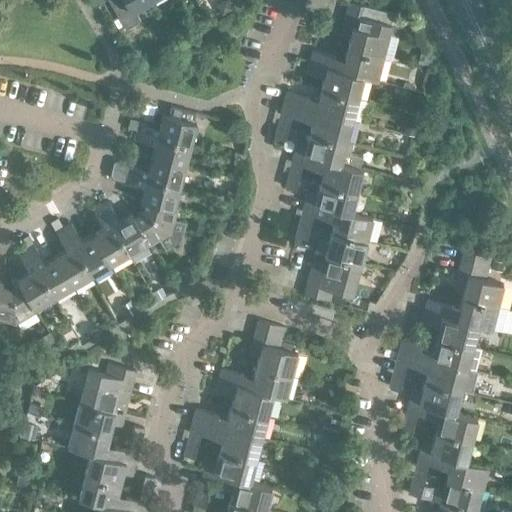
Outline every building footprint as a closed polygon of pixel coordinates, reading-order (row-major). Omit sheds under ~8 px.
[(133,10),(149,0),(108,0),(125,28),(139,19),(133,10)] [(375,7),(348,0),(345,11),(372,18),(375,7)] [(345,11),(343,21),(340,33),(349,35),(346,48),(382,57),(394,12),(375,7),(372,18),(345,11)] [(312,49),(309,60),(318,63),(317,64),(362,75),(376,79),(382,57),(346,48),(343,58),(334,56),(335,55),(312,49)] [(320,88),(356,97),(362,75),(317,64),(318,63),(309,60),(306,72),(315,75),(315,74),(323,76),(320,88)] [(287,89),(283,101),(350,119),(356,97),(320,88),(317,98),(309,96),(309,95),(287,89)] [(313,119),(309,131),(345,140),(350,119),(283,101),(281,111),(304,118),(304,117),(313,119)] [(195,110),(170,104),(168,114),(162,112),(159,125),(139,120),(137,130),(190,144),(196,121),(193,120),(195,110)] [(403,131),(412,133),(414,126),(405,124),(403,131)] [(277,125),(274,136),(285,138),(287,128),(277,125)] [(151,156),(184,164),(190,144),(137,130),(134,138),(154,143),(151,156)] [(352,142),(345,140),(309,131),(307,141),(297,139),(295,149),(339,162),(359,167),(359,166),(362,156),(349,153),(352,142)] [(323,169),(320,180),(356,189),(361,167),(359,166),(359,167),(339,162),(295,149),(292,161),(315,167),(323,169)] [(126,171),(179,185),(184,164),(151,156),(148,167),(128,162),(126,171)] [(173,206),(174,205),(179,185),(126,171),(112,168),(110,174),(112,177),(124,180),(144,185),(140,198),(145,199),(145,198),(173,206)] [(288,175),(285,185),(295,188),(298,178),(288,175)] [(307,188),(305,199),(350,211),(350,210),(356,189),(320,180),(317,191),(307,188)] [(218,195),(225,197),(228,189),(220,187),(218,195)] [(146,241),(145,242),(147,245),(170,231),(177,206),(174,205),(173,206),(145,198),(145,199),(142,209),(133,215),(131,216),(146,241)] [(372,216),(350,210),(350,211),(305,199),(302,210),(325,216),(325,215),(334,218),(332,229),(366,239),(372,216)] [(100,204),(127,252),(145,242),(146,241),(131,216),(133,215),(131,210),(118,217),(108,200),(100,204)] [(92,233),(108,263),(127,252),(100,204),(93,209),(103,226),(92,233)] [(63,226),(90,274),(108,263),(92,233),(81,240),(71,222),(63,226)] [(308,227),(299,224),(296,235),(306,238),(308,227)] [(55,255),(71,285),(90,274),(63,226),(55,231),(65,248),(55,255)] [(326,251),(361,260),(366,239),(332,229),(329,240),(319,237),(316,249),(326,251)] [(52,296),(71,285),(55,255),(44,261),(33,243),(25,248),(52,296)] [(17,276),(19,281),(20,281),(35,306),(52,296),(25,248),(18,252),(28,269),(17,276)] [(464,249),(461,261),(488,267),(491,256),(464,249)] [(308,282),(334,289),(337,278),(355,283),(361,260),(326,251),(323,262),(314,259),(308,282)] [(461,261),(458,271),(455,282),(465,284),(462,296),(496,305),(502,282),(485,277),(488,267),(461,261)] [(184,263),(172,270),(177,279),(189,272),(184,263)] [(20,281),(19,281),(17,276),(15,274),(10,277),(14,284),(11,286),(0,283),(0,282),(0,318),(15,323),(36,310),(34,306),(35,306),(20,281)] [(305,293),(331,300),(334,289),(308,282),(305,293)] [(427,298),(425,309),(433,311),(476,323),(491,327),(503,330),(509,308),(496,305),(462,296),(459,307),(451,305),(451,304),(427,298)] [(475,323),(476,323),(433,311),(425,309),(422,321),(431,323),(432,322),(439,324),(436,336),(469,345),(475,323)] [(258,318),(255,330),(282,337),(285,325),(258,318)] [(297,351),(291,350),(279,347),(282,337),(255,330),(249,351),(258,353),(255,364),(291,374),(297,351)] [(36,339),(41,346),(52,340),(48,332),(36,339)] [(401,337),(398,350),(464,367),(474,370),(480,347),(469,345),(436,336),(433,347),(424,344),(424,343),(401,337)] [(464,367),(398,350),(395,361),(419,367),(419,366),(427,368),(424,380),(458,389),(464,367)] [(110,362),(107,373),(134,381),(137,369),(110,362)] [(285,397),(291,374),(255,364),(252,376),(243,373),(244,372),(222,366),(219,377),(227,380),(227,381),(271,393),(285,397)] [(86,378),(80,401),(115,411),(115,409),(118,399),(128,402),(134,381),(107,373),(104,383),(86,378)] [(392,374),(389,385),(400,388),(402,377),(392,374)] [(233,394),(230,404),(266,414),(271,393),(227,381),(227,380),(219,377),(215,390),(225,392),(233,394)] [(412,388),(408,400),(453,411),(454,408),(453,408),(458,389),(424,380),(422,390),(412,388)] [(408,400),(406,410),(429,416),(429,415),(438,417),(435,430),(468,438),(475,414),(454,408),(453,411),(408,400)] [(115,411),(80,401),(74,423),(109,432),(112,420),(123,423),(126,412),(115,409),(115,411)] [(260,436),(266,414),(230,404),(227,415),(218,413),(219,412),(196,406),(193,418),(260,436)] [(222,437),(219,448),(254,457),(260,436),(193,418),(190,429),(213,436),(213,435),(222,437)] [(68,445),(91,451),(135,463),(138,450),(116,444),(116,445),(107,442),(109,432),(74,423),(68,445)] [(132,434),(142,436),(144,426),(134,423),(132,434)] [(403,423),(400,434),(411,437),(413,426),(403,423)] [(422,437),(419,449),(464,460),(464,458),(463,458),(468,438),(435,430),(432,440),(422,437)] [(197,446),(186,443),(184,454),(194,456),(197,446)] [(248,480),(249,479),(260,482),(266,461),(254,457),(219,448),(216,459),(207,457),(204,468),(248,480)] [(464,460),(419,449),(417,459),(440,465),(440,464),(449,466),(446,479),(480,488),(487,464),(464,458),(464,460)] [(91,451),(85,473),(120,482),(123,470),(132,472),(135,463),(91,451)] [(271,484),(260,482),(249,479),(248,480),(204,468),(201,479),(224,485),(225,484),(233,486),(230,498),(265,507),(271,484)] [(102,501),(146,511),(149,500),(126,493),(125,495),(117,493),(120,482),(85,473),(79,495),(102,501)] [(155,476),(150,475),(145,473),(142,484),(152,486),(155,476)] [(414,474),(411,484),(421,487),(424,476),(414,474)] [(430,498),(440,500),(475,509),(480,488),(446,479),(443,489),(433,487),(430,498)] [(197,493),(194,503),(205,506),(208,496),(197,493)] [(218,506),(215,511),(274,511),(275,510),(265,507),(230,498),(227,508),(218,506)] [(473,511),(475,509),(440,500),(437,511),(428,508),(426,511),(473,511)] [(98,511),(145,511),(146,511),(102,501),(98,511)]
